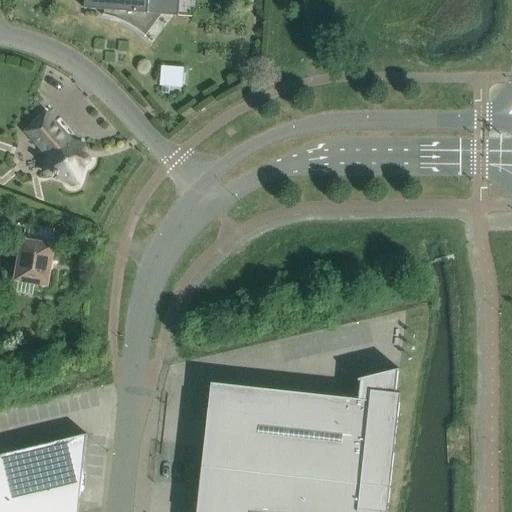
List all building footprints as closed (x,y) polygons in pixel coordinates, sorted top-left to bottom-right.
[(178,16),(179,0),(85,0),(85,9),(104,10),(104,14),(103,14),(103,16),(109,17),(116,19),(120,21),(126,24),(129,26),(133,28),(137,30),(140,33),(142,35),(144,36),(145,37),(146,36),(143,33),(139,30),(151,14),(178,16)] [(167,92),(190,94),(192,72),(169,70),(167,92)] [(87,155),(82,154),(78,152),(79,146),(73,144),(46,113),(26,131),(34,140),(37,139),(51,154),(45,172),(68,179),(67,180),(67,181),(68,182),(68,183),(69,184),(69,185),(71,185),(72,186),(74,186),(75,185),(77,184),(77,183),(77,182),(83,165),(84,166),(85,166),(86,166),(87,165),(89,164),(89,163),(90,162),(90,161),(90,159),(90,158),(89,157),(88,156),(87,155)] [(54,246),(22,240),(15,280),(47,285),(54,246)] [(396,393),(398,372),(400,371),(399,369),(358,379),(359,381),(361,381),(359,399),(211,383),(203,464),(391,484),(400,394),(396,393)] [(78,511),(87,434),(0,455),(0,511),(78,511)] [(387,511),(391,484),(203,464),(197,511),(387,511)]
